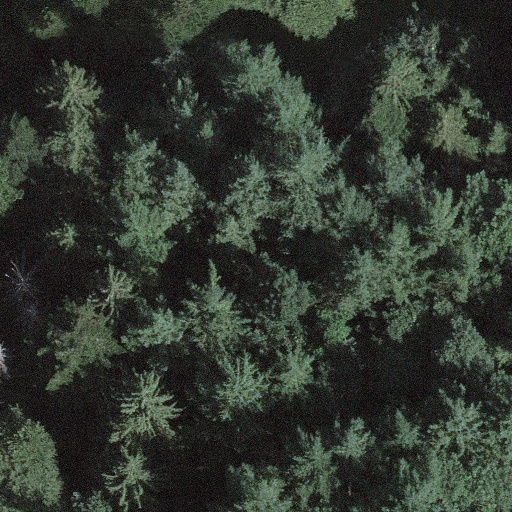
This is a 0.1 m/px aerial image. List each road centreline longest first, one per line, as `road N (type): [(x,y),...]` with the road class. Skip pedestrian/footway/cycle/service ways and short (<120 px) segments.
road 1 (track): [(0,142),(126,63),(236,38),(399,44),(440,28),(474,0)]
road 2 (track): [(511,415),(293,453),(223,485),(191,511)]
